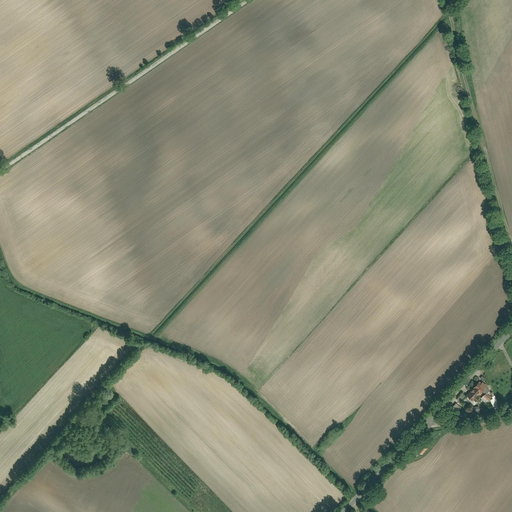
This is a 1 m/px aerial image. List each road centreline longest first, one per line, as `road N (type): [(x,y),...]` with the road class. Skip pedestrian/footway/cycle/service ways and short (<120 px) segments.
road 1 (track): [(247,0),(0,171)]
road 2 (residential): [(429,421),(345,511)]
road 3 (residential): [(511,330),(429,421)]
